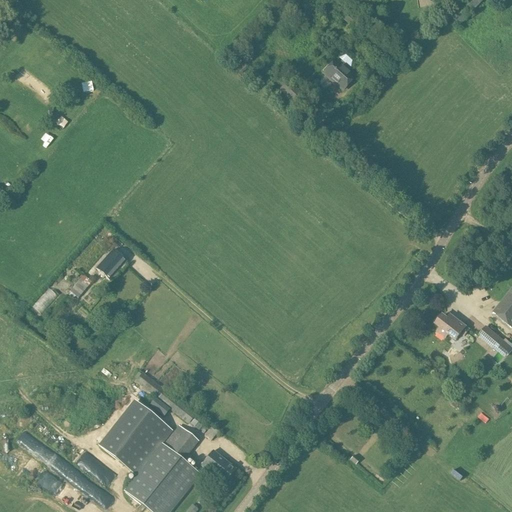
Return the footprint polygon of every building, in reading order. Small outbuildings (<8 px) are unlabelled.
[(460,0),(448,13),(461,25),(484,0),(460,0)] [(350,12),(344,20),(353,28),(360,20),(350,12)] [(358,60),(346,50),(338,59),(341,61),(340,63),(336,59),(328,67),(327,66),(322,72),(323,73),(322,74),(342,92),(356,77),(349,71),(358,60)] [(287,81),(279,90),(292,102),(300,93),(287,81)] [(126,261),(113,250),(96,269),(109,281),(126,261)] [(83,276),(69,293),(77,300),(89,286),(88,286),(90,283),(87,281),(88,279),(83,276)] [(511,328),(511,327),(511,289),(493,313),(511,328)] [(443,316),(436,325),(441,329),(438,333),(445,339),(449,335),(456,341),(466,328),(451,316),(448,319),(443,316)] [(73,324),(68,330),(73,333),(77,328),(73,324)] [(486,327),(478,336),(495,351),(503,342),(486,327)] [(511,345),(505,339),(503,342),(511,349),(511,345)] [(139,373),(133,382),(160,397),(165,388),(139,373)] [(455,394),(448,401),(456,408),(463,400),(466,397),(458,390),(455,394)] [(155,401),(151,407),(164,417),(169,412),(155,401)] [(99,448),(135,476),(171,431),(135,403),(99,448)] [(169,511),(199,473),(184,461),(199,442),(179,426),(126,493),(150,511),(169,511)] [(213,427),(206,436),(212,441),(220,432),(213,427)] [(16,443),(44,461),(51,450),(23,433),(16,443)] [(236,469),(213,451),(201,466),(217,479),(214,482),(221,488),(236,469)] [(354,455),(350,460),(356,465),(360,460),(354,455)] [(23,473),(35,480),(41,471),(29,463),(23,473)]
